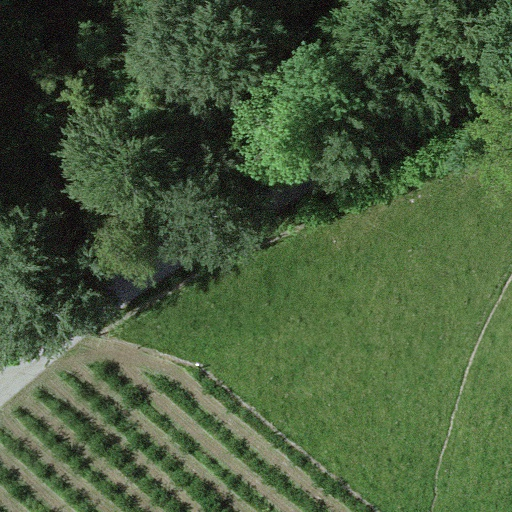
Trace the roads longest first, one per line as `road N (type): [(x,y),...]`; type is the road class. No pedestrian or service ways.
road 1 (unclassified): [(0,380),(140,269),(240,207),(511,97)]
road 2 (track): [(360,162),(470,0)]
